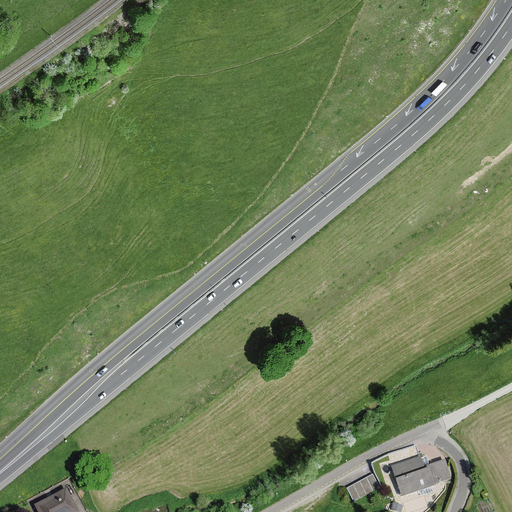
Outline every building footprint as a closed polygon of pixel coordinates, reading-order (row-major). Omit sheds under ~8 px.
[(392,466),(419,457),(415,446),(389,454),(372,463),(374,472),(381,487),(389,485),(397,482),(392,466)] [(419,457),(392,466),(397,482),(402,496),(435,485),(435,483),(429,467),(427,467),(425,468),(421,456),(419,457)] [(427,465),(427,467),(429,467),(435,483),(451,478),(445,459),(427,465)] [(380,488),(373,474),(346,488),(353,501),(380,488)] [(78,511),(66,488),(34,505),(37,511),(78,511)] [(394,502),(392,509),(400,511),(401,511),(403,505),(394,502)]
